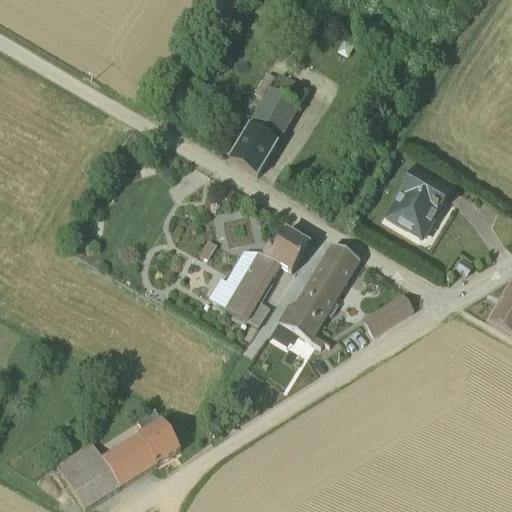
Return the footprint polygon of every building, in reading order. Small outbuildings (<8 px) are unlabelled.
[(307,103),(280,88),(226,173),(255,190),(256,190),(307,103)] [(419,253),(449,202),(416,182),(385,232),(419,253)] [(224,322),(256,342),(267,324),(259,319),(271,299),(268,298),(278,281),(289,287),(306,258),(283,244),(274,260),(268,257),(261,270),(256,267),(224,322)] [(197,268),(206,274),(215,260),(206,254),(197,268)] [(357,275),(330,258),(299,313),(292,309),(274,339),(323,369),(330,357),(314,346),(357,275)] [(463,290),(469,281),(460,274),(456,276),(454,279),(453,283),(463,290)] [(511,351),(511,297),(509,296),(485,336),(511,351)] [(370,351),(411,325),(401,306),(360,333),(370,351)] [(232,405),(222,418),(231,425),(234,422),(242,428),(249,419),(232,405)] [(91,456),(55,478),(76,511),(101,511),(178,464),(153,425),(136,435),(142,447),(100,471),(91,456)]
